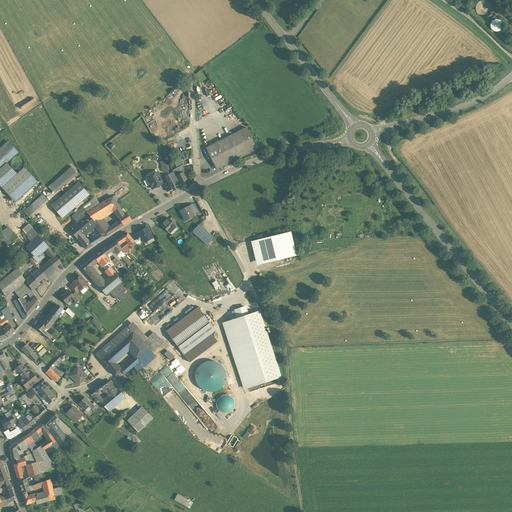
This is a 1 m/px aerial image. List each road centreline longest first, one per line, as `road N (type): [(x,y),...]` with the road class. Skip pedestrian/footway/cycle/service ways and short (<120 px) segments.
road 1 (tertiary): [(349,141),(302,147),(193,189),(75,264),(11,341)]
road 2 (track): [(511,345),(364,159),(310,146)]
road 3 (track): [(250,285),(286,341),(302,511)]
road 4 (secondary): [(511,325),(369,144)]
road 5 (track): [(389,127),(391,153),(511,302)]
road 6 (track): [(52,407),(126,478),(181,511)]
road 7 (secondary): [(353,125),(253,0)]
road 8 (tertiary): [(511,76),(468,105),(372,132)]
